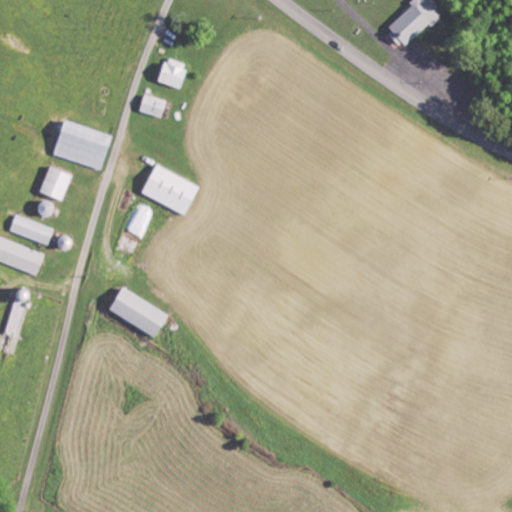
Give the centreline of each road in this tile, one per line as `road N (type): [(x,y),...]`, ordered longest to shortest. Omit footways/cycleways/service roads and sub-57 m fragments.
road 1 (residential): [(20,511),(121,130),(169,0)]
road 2 (tertiary): [(511,152),(408,94),(277,0)]
